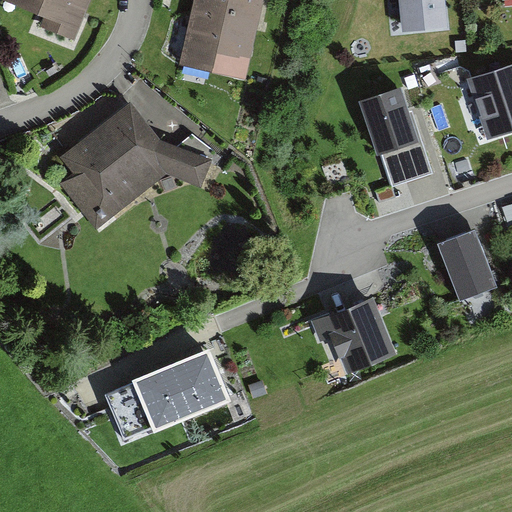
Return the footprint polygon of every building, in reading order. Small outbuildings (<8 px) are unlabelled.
[(9,0),(9,1),(48,15),(44,27),(82,41),(96,0),(9,0)] [(205,0),(192,65),(251,76),(265,0),(205,0)] [(408,0),(411,32),(451,29),(448,0),(408,0)] [(511,71),(476,83),(493,141),(511,135),(511,71)] [(381,158),(424,145),(405,87),(363,100),(381,158)] [(213,164),(171,148),(136,103),(65,158),(80,178),(63,191),(95,232),(170,175),(204,188),(213,164)] [(506,289),(487,233),(445,247),(464,303),(506,289)] [(382,302),(314,325),(321,346),(340,340),(352,374),(401,358),(382,302)] [(107,397),(124,445),(239,403),(220,351),(142,379),(144,384),(107,397)]
